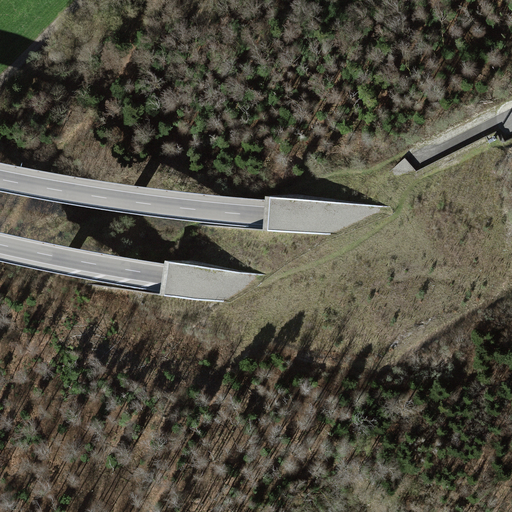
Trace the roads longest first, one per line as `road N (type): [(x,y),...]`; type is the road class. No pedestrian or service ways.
road 1 (motorway): [(0,244),(163,277),(511,301)]
road 2 (motorway): [(511,219),(268,215),(0,178)]
road 3 (track): [(0,240),(102,86),(141,0)]
